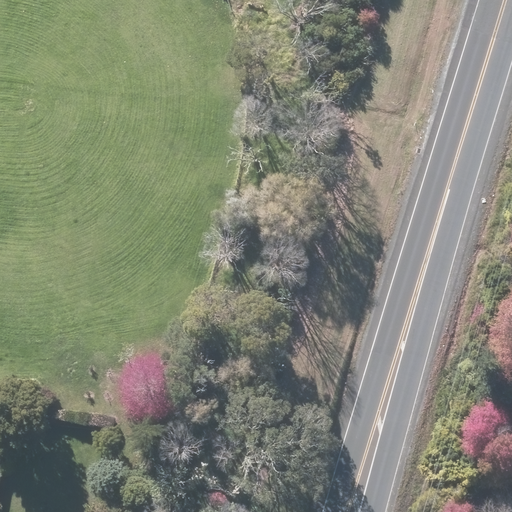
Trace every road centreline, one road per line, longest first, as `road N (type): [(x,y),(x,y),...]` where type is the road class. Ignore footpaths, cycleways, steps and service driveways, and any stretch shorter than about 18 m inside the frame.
road 1 (secondary): [(348,511),(506,0)]
road 2 (unknown): [(247,0),(170,243),(102,320),(0,386)]
